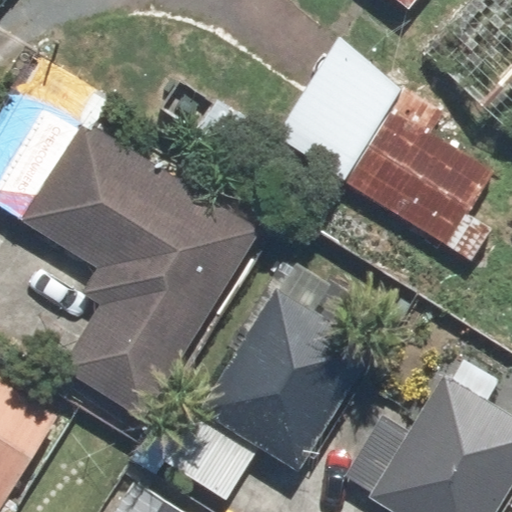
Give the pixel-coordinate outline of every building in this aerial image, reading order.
[(389,0),(408,14),(418,0),(389,0)] [(511,0),(476,0),(410,66),(511,167),(511,0)] [(340,41),(274,135),(336,179),(402,84),(340,41)] [(400,113),(352,188),(442,244),(490,169),(400,113)] [(53,371),(146,419),(193,330),(256,229),(83,122),(20,223),(103,275),(53,371)] [(199,409),(298,470),(372,351),(273,290),(199,409)] [(369,495),(397,511),(492,511),(511,479),(511,411),(444,371),(369,495)] [(59,420),(0,383),(0,495),(9,501),(59,420)] [(180,511),(134,483),(116,511),(180,511)]
